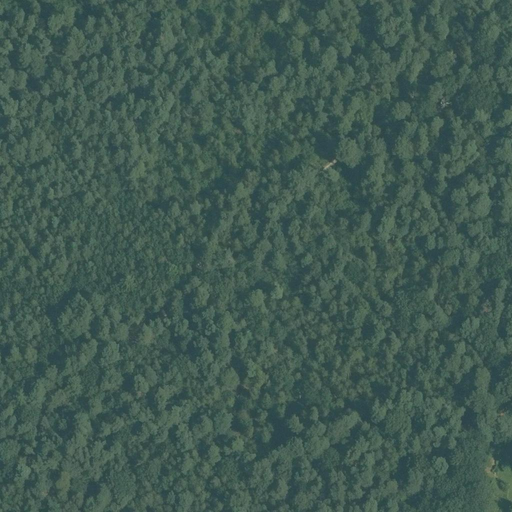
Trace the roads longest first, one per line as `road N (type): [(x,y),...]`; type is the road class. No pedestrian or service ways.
road 1 (track): [(0,460),(439,64),(511,9)]
road 2 (track): [(38,419),(136,394),(211,360),(322,346),(392,322),(457,313),(509,266),(511,211)]
road 3 (track): [(30,101),(210,272)]
road 4 (track): [(136,0),(74,39),(59,75),(30,101)]
